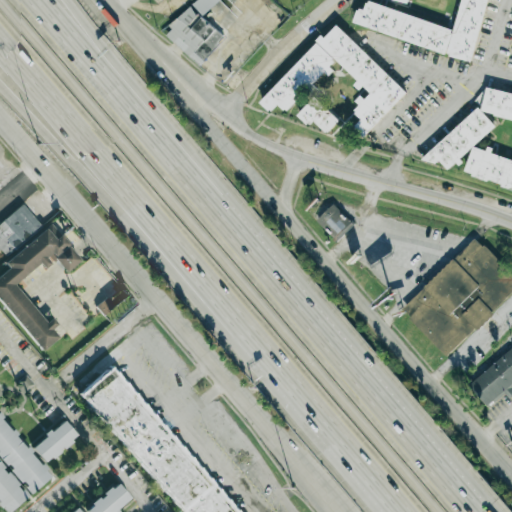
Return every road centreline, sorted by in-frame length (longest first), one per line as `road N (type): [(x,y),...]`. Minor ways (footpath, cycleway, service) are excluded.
road 1 (motorway): [(476,511),(35,0)]
road 2 (motorway): [(0,8),(437,511)]
road 3 (motorway): [(478,511),(73,0)]
road 4 (motorway): [(0,57),(391,511)]
road 5 (primary): [(508,474),(130,32)]
road 6 (primary): [(0,116),(305,474)]
road 7 (tertiary): [(511,223),(297,156)]
road 8 (tertiary): [(297,156),(253,135),(130,32)]
road 9 (motorway): [(0,77),(138,221)]
road 10 (residential): [(225,114),(338,0)]
